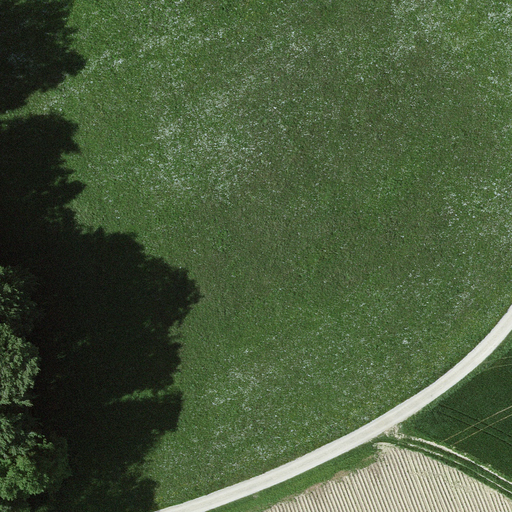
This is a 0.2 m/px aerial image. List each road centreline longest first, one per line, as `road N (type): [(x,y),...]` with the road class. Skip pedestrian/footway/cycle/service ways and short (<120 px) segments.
road 1 (track): [(511,316),(469,362),(388,419),(183,511)]
road 2 (track): [(44,511),(41,398),(0,268)]
